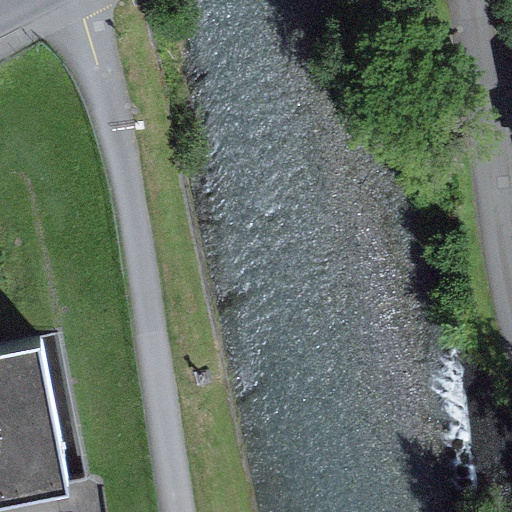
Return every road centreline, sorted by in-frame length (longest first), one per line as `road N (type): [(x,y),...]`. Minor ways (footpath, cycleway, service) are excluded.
road 1 (track): [(180,511),(94,0)]
road 2 (unclassified): [(464,0),(511,295)]
